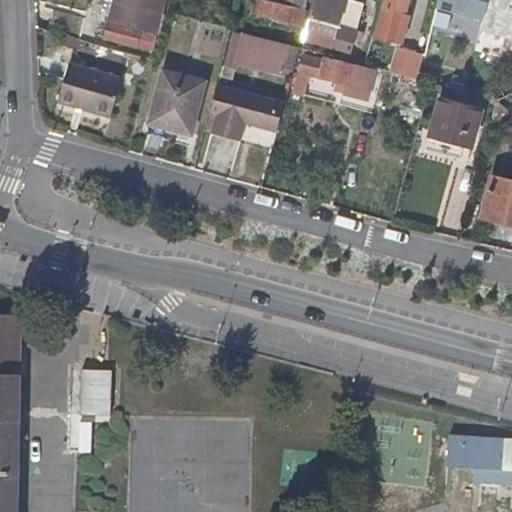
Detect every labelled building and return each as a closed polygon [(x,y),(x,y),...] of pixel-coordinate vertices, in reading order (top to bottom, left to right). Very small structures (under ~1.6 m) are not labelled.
[(150,51),(157,26),(140,21),(145,0),(113,0),(107,25),(104,37),(103,38),(110,40),(150,51)] [(157,26),(164,0),(145,0),(140,21),(157,26)] [(256,14),(260,0),(253,0),(250,13),(256,14)] [(303,9),(277,1),(277,0),(260,0),(256,14),(301,27),(305,10),(303,9)] [(303,9),(305,0),(277,0),(277,1),(303,9)] [(78,39),(83,19),(60,12),(54,32),(78,39)] [(350,51),(358,23),(339,17),(336,30),(324,27),(320,43),(350,51)] [(104,37),(107,25),(102,23),(98,35),(104,37)] [(320,43),(324,27),(308,23),(304,38),(320,43)] [(233,69),(238,48),(241,35),(231,33),(222,66),(233,69)] [(285,60),(288,48),(254,39),(241,35),(238,48),(262,53),(260,61),(283,67),(285,60)] [(403,73),(408,57),(409,49),(398,46),(391,70),(403,73)] [(292,62),(295,50),(288,48),(285,60),(292,62)] [(347,85),(351,67),(323,59),(323,62),(303,57),(299,71),(347,85)] [(415,76),(419,61),(408,57),(403,73),(415,76)] [(111,116),(121,78),(68,63),(57,102),(111,116)] [(364,90),(369,72),(351,67),(347,85),(364,90)] [(191,136),(206,83),(163,71),(148,124),(191,136)] [(419,118),(428,85),(418,82),(407,115),(419,118)] [(273,133),(281,102),(257,96),(217,85),(212,101),(212,102),(219,104),(210,132),(210,134),(240,142),(245,125),(273,133)] [(469,158),(481,110),(438,100),(426,147),(469,158)] [(210,132),(219,104),(212,102),(204,131),(210,132)] [(511,224),(511,182),(490,177),(480,216),(511,224)] [(17,511),(19,431),(19,377),(14,368),(20,365),(21,316),(0,315),(0,511),(17,511)] [(112,415),(113,370),(83,370),(82,416),(112,415)] [(511,441),(449,437),(447,465),(473,466),(472,481),(511,483),(511,441)]
